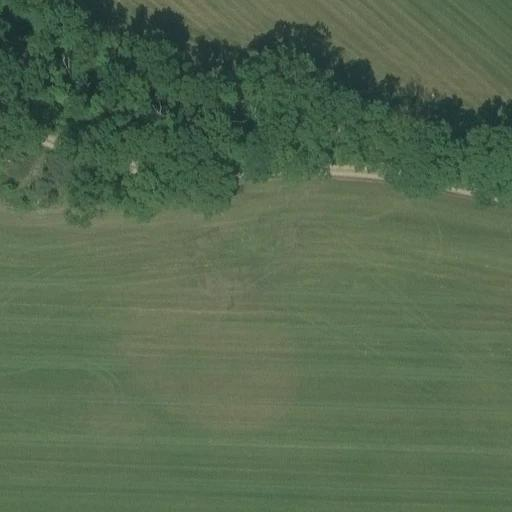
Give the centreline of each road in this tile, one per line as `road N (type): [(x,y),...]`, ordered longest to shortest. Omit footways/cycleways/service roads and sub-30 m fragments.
road 1 (track): [(0,115),(84,161),(223,172)]
road 2 (track): [(223,172),(351,168),(444,182)]
